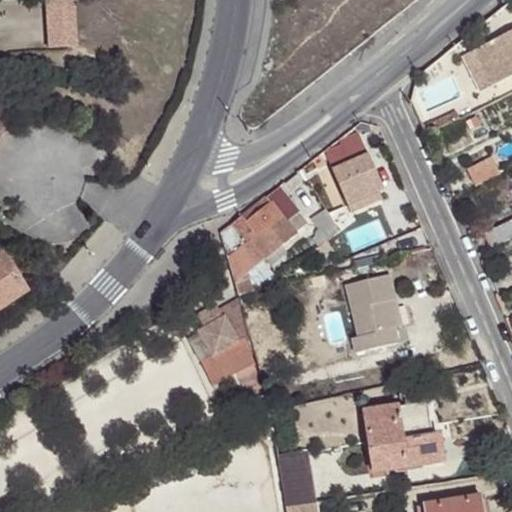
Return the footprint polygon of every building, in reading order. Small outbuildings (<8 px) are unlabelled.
[(74,0),(42,0),(46,47),(77,45),(74,0)] [(511,31),(475,51),(494,87),(511,77),(511,31)] [(475,51),(464,57),(483,92),(494,87),(475,51)] [(458,111),(438,121),(442,130),(463,119),(458,111)] [(480,118),(470,123),(476,135),(486,129),(480,118)] [(442,130),(439,132),(451,156),(475,142),(463,119),(442,130)] [(438,121),(426,126),(431,136),(439,132),(442,130),(438,121)] [(324,156),(331,172),(367,156),(356,131),(338,139),(341,148),(324,156)] [(347,208),(377,194),(383,191),(367,156),(331,172),(347,208)] [(470,171),(478,186),(503,173),(495,158),(470,171)] [(275,187),(264,196),(285,224),(294,217),(296,216),(275,187)] [(380,201),(377,194),(347,208),(350,215),(380,201)] [(264,196),(244,212),(258,237),(255,239),(267,257),(294,236),(293,235),(285,224),(264,196)] [(244,212),(221,231),(235,282),(267,257),(255,239),(258,237),(244,212)] [(337,234),(325,212),(310,221),(320,235),(311,241),(316,248),(328,241),(337,234)] [(285,224),(293,235),(302,228),(294,217),(285,224)] [(511,239),(511,222),(488,235),(495,248),(511,239)] [(0,304),(20,291),(0,260),(0,304)] [(396,346),(393,332),(386,305),(395,304),(388,277),(347,288),(357,340),(350,341),(354,356),(396,346)] [(249,334),(239,298),(219,309),(217,305),(197,315),(204,329),(200,330),(212,354),(200,360),(213,384),(228,376),(254,362),(241,339),(249,334)] [(386,305),(393,332),(401,329),(395,304),(386,305)] [(278,314),(249,322),(259,362),(265,381),(274,379),(270,360),(288,353),(278,314)] [(260,386),(254,362),(228,376),(237,396),(260,386)] [(265,393),(251,399),(261,421),(270,417),(269,412),(268,405),(265,393)] [(373,476),(446,465),(440,439),(433,439),(426,404),(363,414),(373,476)] [(309,453),(278,459),(287,503),(316,499),(309,453)] [(490,511),(489,498),(430,506),(431,511),(490,511)] [(317,511),(316,499),(287,503),(288,511),(317,511)]
